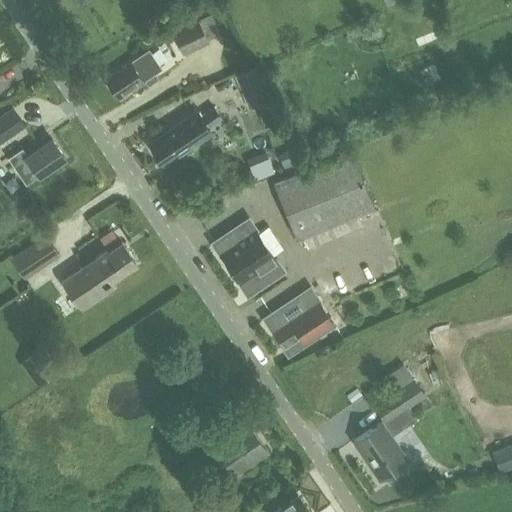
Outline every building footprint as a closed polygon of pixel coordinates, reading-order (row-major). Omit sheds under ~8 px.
[(183,53),(209,41),(198,17),(172,29),(183,53)] [(145,83),(143,79),(162,67),(149,47),(129,60),(131,62),(106,78),(119,97),(132,88),(134,91),(145,83)] [(234,75),(248,107),(271,98),(256,65),(234,75)] [(195,112),(177,124),(150,142),(164,163),(209,133),(207,129),(222,119),(215,107),(199,117),(195,112)] [(0,142),(14,133),(2,115),(0,115),(0,142)] [(52,138),(26,156),(27,157),(36,169),(40,175),(65,157),(52,138)] [(279,153),(286,169),(304,161),(296,145),(279,153)] [(256,152),(260,169),(276,165),(272,148),(256,152)] [(362,221),(359,213),(374,206),(350,149),(274,180),(297,238),(301,237),(302,239),(304,238),(307,244),(362,221)] [(247,291),(273,273),(280,269),(245,217),(212,240),(247,291)] [(46,232),(11,256),(25,278),(61,254),(46,232)] [(122,240),(108,250),(107,248),(95,256),(97,258),(85,266),(84,264),(62,279),(82,307),(116,284),(112,279),(137,262),(122,240)] [(321,301),(294,319),(293,318),(273,331),(283,347),(303,334),(307,340),(335,321),(321,301)] [(42,347),(31,355),(46,377),(57,369),(42,347)] [(373,404),(386,422),(411,405),(399,386),(373,404)] [(235,475),(269,452),(248,420),(214,443),(235,475)] [(408,468),(404,462),(407,460),(381,422),(355,440),(380,478),(384,475),(388,482),(397,483),(407,476),(408,468)] [(180,464),(196,453),(190,444),(174,454),(180,464)] [(196,453),(180,464),(189,477),(205,467),(196,453)] [(310,511),(297,493),(271,511),(310,511)]
